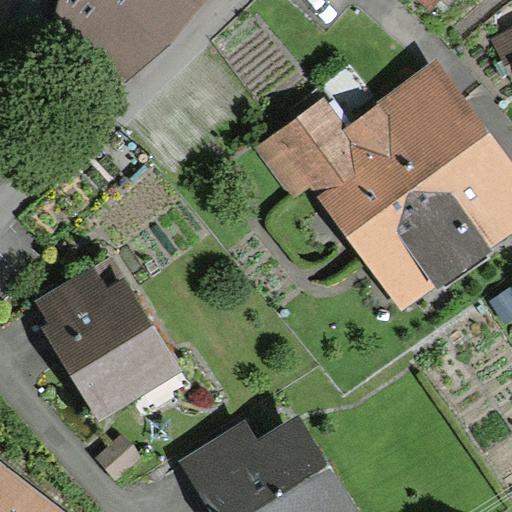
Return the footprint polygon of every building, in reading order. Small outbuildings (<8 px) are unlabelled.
[(200,12),(184,0),(58,0),(52,30),(122,85),(176,43),(200,12)] [(184,0),(200,12),(210,0),(184,0)] [(414,0),(430,14),(443,0),(414,0)] [(511,29),(487,42),(511,86),(511,85),(511,29)] [(478,118),(437,61),(345,128),(323,97),(252,148),(291,202),(310,189),(354,157),(378,190),(478,118)] [(511,236),(511,164),(478,118),(378,190),(354,157),(310,189),(401,316),(511,236)] [(180,375),(124,282),(107,292),(93,267),(33,303),(47,327),(40,332),(96,425),(180,375)] [(511,303),(502,311),(511,324),(511,303)] [(245,421),(177,462),(207,511),(355,511),(298,418),(258,443),(245,421)] [(141,458),(121,435),(93,459),(114,482),(141,458)] [(57,511),(0,467),(0,511),(57,511)]
